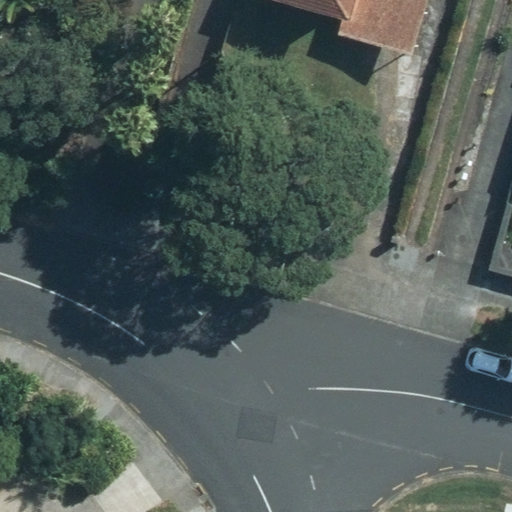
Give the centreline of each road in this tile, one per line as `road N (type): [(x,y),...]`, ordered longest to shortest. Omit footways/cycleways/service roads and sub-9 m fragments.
road 1 (residential): [(206,400),(303,386),(432,401),(511,423)]
road 2 (residential): [(206,400),(130,332),(52,288),(0,274)]
road 3 (residential): [(270,511),(242,450),(206,400)]
